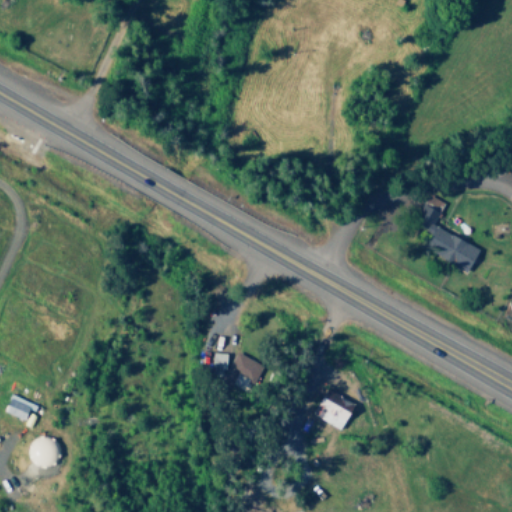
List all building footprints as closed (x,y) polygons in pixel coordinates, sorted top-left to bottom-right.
[(429,225),(435,212),(419,204),(410,223),(428,232),(420,248),(465,270),(475,248),(429,225)] [(258,364),(234,351),(219,380),(229,385),(234,375),(249,382),(258,364)] [(223,353),(210,353),(210,370),(223,370),(223,353)] [(336,429),(351,404),(324,388),(309,413),(336,429)] [(30,401),(7,395),(2,413),(25,419),(30,401)]
